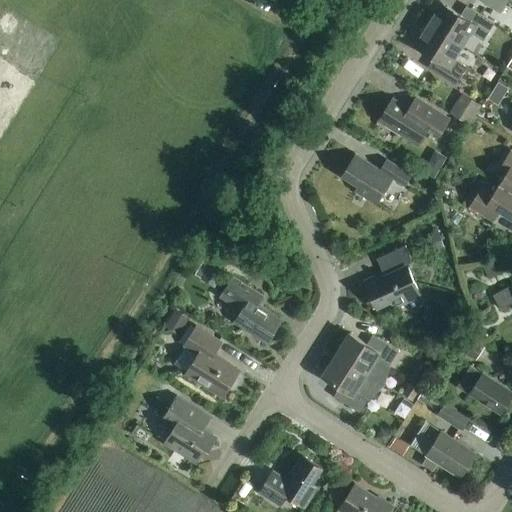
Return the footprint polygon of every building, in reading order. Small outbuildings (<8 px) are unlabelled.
[(506,0),(476,0),(500,15),(509,2),(506,0)] [(428,25),(462,47),(471,34),(483,42),(494,24),(471,9),(465,19),(441,4),(428,25)] [(454,60),(462,47),(428,25),(415,47),(438,62),(432,71),(455,85),(466,68),(454,60)] [(477,67),(490,77),(502,60),(489,51),(477,67)] [(467,128),(479,108),(460,96),(448,116),(467,128)] [(407,108),(392,99),(378,121),(418,146),(432,125),(442,131),(450,120),(414,97),(407,108)] [(499,185),(511,193),(511,151),(511,150),(500,168),(507,173),(499,185)] [(434,153),(422,173),(433,179),(445,159),(434,153)] [(381,171),(356,156),(343,177),(358,187),(355,192),(375,205),(392,179),(404,186),(411,176),(387,161),(381,171)] [(511,220),(511,193),(499,185),(491,197),(480,190),(469,208),(493,223),(500,213),(511,220)] [(437,231),(427,235),(434,252),(444,248),(437,231)] [(394,308),(420,296),(407,267),(408,267),(411,259),(405,246),(377,260),(383,274),(365,282),(377,308),(391,301),(394,308)] [(214,289),(225,272),(211,263),(200,280),(214,289)] [(263,297),(244,284),(232,277),(219,298),(231,305),(227,310),(238,317),(234,323),(267,343),(281,321),(258,306),(263,297)] [(511,285),(493,296),(501,310),(511,303),(511,285)] [(198,316),(203,303),(185,296),(181,309),(198,316)] [(189,319),(176,311),(165,328),(178,336),(189,319)] [(235,389),(241,379),(240,376),(238,374),(239,371),(214,355),(221,343),(196,327),(184,346),(198,355),(186,374),(223,398),(229,388),(232,390),(235,389)] [(476,361),(484,348),(459,333),(452,347),(476,361)] [(350,334),(336,355),(383,385),(387,369),(398,352),(377,338),(371,348),(350,334)] [(383,385),(336,355),(323,377),(344,390),(338,400),(359,413),(371,395),(383,385)] [(470,367),(466,374),(478,381),(470,393),(469,394),(501,415),(511,397),(511,392),(482,374),(470,367)] [(415,401),(420,391),(408,384),(402,394),(415,401)] [(438,413),(444,403),(423,390),(417,400),(438,413)] [(169,410),(160,405),(156,412),(176,425),(164,444),(196,464),(206,448),(209,450),(217,438),(203,429),(210,418),(177,397),(169,410)] [(463,431),(471,418),(445,403),(437,416),(463,431)] [(386,446),(392,436),(382,430),(376,439),(386,446)] [(460,478),(476,454),(442,432),(426,456),(428,457),(439,464),(460,478)] [(396,440),(391,449),(403,456),(408,448),(396,440)] [(318,488),(312,485),(323,469),(301,455),(290,473),(296,476),(291,483),(273,472),(260,492),(278,504),(284,495),(305,508),(318,488)] [(439,464),(428,457),(423,464),(434,471),(439,464)] [(400,460),(395,469),(435,491),(440,482),(400,460)] [(388,511),(391,508),(355,485),(339,510),(341,511),(388,511)]
